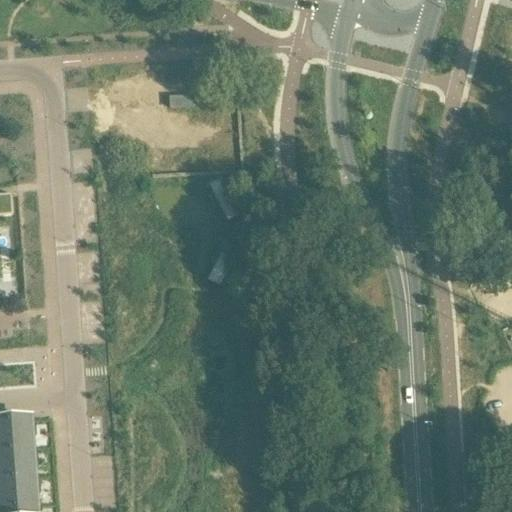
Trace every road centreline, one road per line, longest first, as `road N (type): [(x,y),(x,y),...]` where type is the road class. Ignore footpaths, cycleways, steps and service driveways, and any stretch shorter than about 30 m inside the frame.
road 1 (residential): [(75,400),(54,94),(40,72),(0,74)]
road 2 (secondary): [(350,15),(338,57),(339,134),(357,194),(405,281)]
road 3 (secondary): [(405,281),(399,129),(427,22)]
road 4 (secondary): [(419,511),(405,281)]
